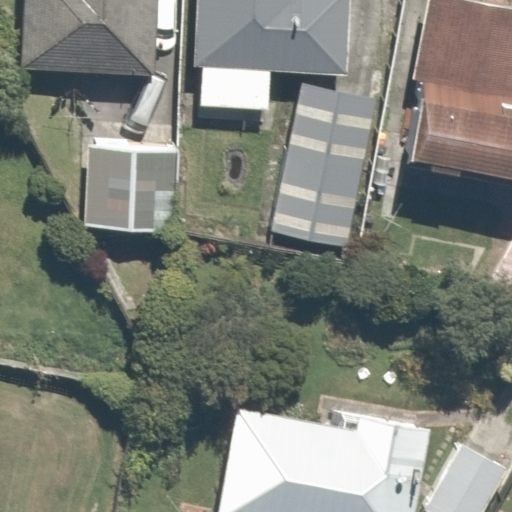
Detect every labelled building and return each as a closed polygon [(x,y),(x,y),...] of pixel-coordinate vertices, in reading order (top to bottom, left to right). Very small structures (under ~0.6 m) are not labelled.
[(142,70),(145,0),(10,0),(7,63),(142,70)] [(195,0),(193,100),(263,102),(263,67),(336,68),(337,0),(195,0)] [(511,2),(496,0),(417,0),(389,153),(511,175),(511,2)] [(372,86),(298,68),(262,214),(336,232),(372,86)] [(153,130),(73,132),(75,213),(155,211),(153,130)] [(511,211),(491,276),(511,283),(511,211)] [(405,511),(425,419),(353,405),(350,420),(232,396),(208,511),(405,511)] [(475,511),(506,459),(453,429),(417,492),(451,511),(475,511)]
